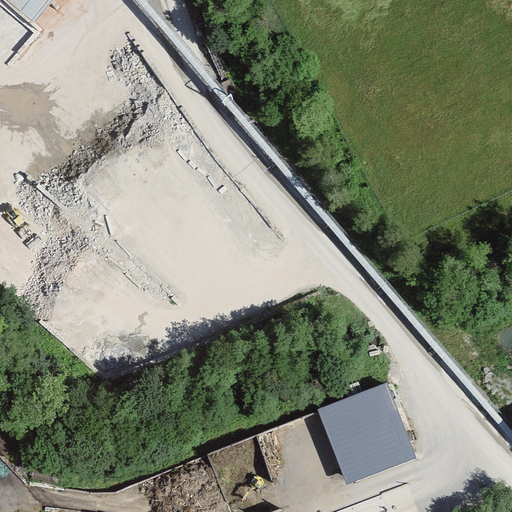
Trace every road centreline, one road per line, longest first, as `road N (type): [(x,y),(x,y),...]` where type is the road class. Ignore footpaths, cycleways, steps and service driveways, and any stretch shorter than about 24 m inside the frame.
road 1 (track): [(161,0),(172,55),(511,456)]
road 2 (track): [(320,230),(291,265),(184,320),(148,325),(95,303)]
road 3 (track): [(115,147),(250,286)]
road 4 (track): [(0,105),(66,35),(124,11)]
